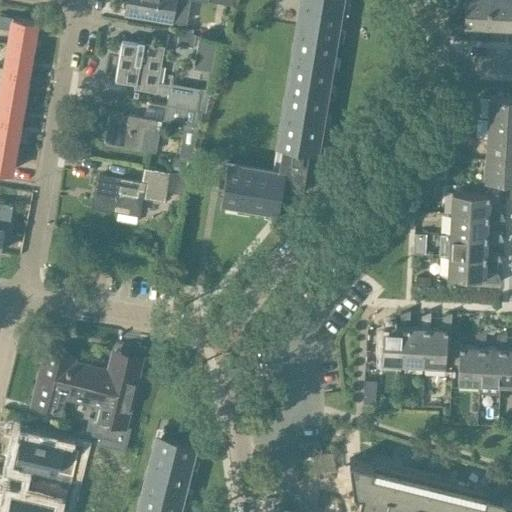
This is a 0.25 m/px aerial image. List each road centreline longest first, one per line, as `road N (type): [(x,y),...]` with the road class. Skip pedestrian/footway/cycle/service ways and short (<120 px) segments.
road 1 (unclassified): [(228,331),(434,61)]
road 2 (residential): [(17,296),(31,269),(78,0)]
road 3 (unclassified): [(17,296),(228,331)]
road 4 (unclassified): [(249,511),(228,331)]
